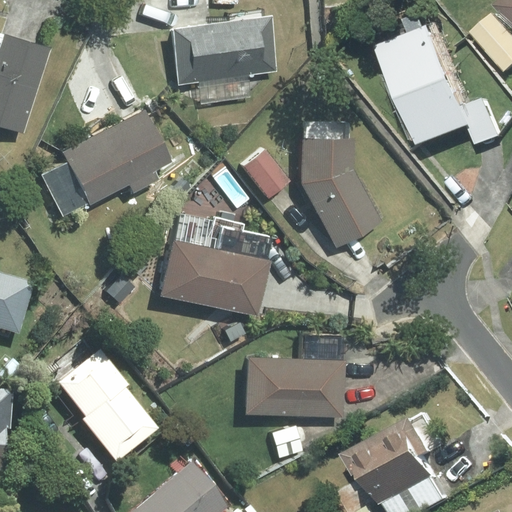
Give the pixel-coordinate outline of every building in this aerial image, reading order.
[(478,30),(510,73),(511,71),(511,0),(504,0),(510,6),(478,30)] [(269,8),(175,19),(182,78),(197,76),(200,102),(252,96),(249,69),(277,66),(269,8)] [(422,30),(392,41),(427,144),(474,127),(480,144),(505,136),(499,119),(506,116),(500,98),(491,102),(489,95),(472,101),(445,21),(438,24),(433,9),(416,15),(422,30)] [(52,40),(0,23),(0,119),(24,127),(52,40)] [(62,209),(90,195),(127,177),(132,187),(161,173),(156,163),(173,154),(148,104),(65,145),(69,153),(41,167),(62,209)] [(383,219),(350,154),(352,116),(304,114),(301,174),(336,243),(383,219)] [(263,142),(237,163),(266,197),(292,175),(263,142)] [(220,233),(219,239),(173,230),(162,287),(259,307),(271,250),(235,242),(236,236),(220,233)] [(0,328),(19,334),(34,282),(0,271),(0,328)] [(248,347),(245,405),(341,410),(345,329),(301,327),(300,349),(248,347)] [(85,414),(81,418),(115,460),(160,424),(100,349),(60,382),(85,414)] [(419,418),(364,449),(393,498),(448,467),(419,418)] [(188,461),(132,511),(214,511),(226,502),(188,461)]
